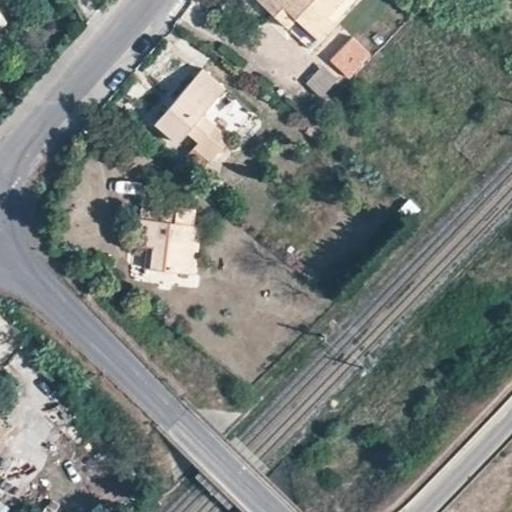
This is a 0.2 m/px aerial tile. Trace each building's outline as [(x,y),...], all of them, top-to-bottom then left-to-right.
[(317,39),(335,21),(327,14),(340,0),(258,0),(273,15),(287,28),(296,19),(317,39)] [(345,77),(369,53),(351,36),(328,60),(345,77)] [(345,77),(328,60),(314,74),(332,91),(345,77)] [(208,163),(229,139),(203,116),(226,90),(204,71),(156,125),(178,144),(188,133),(200,144),(194,150),(208,163)] [(142,247),(146,247),(154,248),(152,270),(194,274),(200,226),(194,225),(196,210),(144,204),(139,237),(143,238),(142,247)] [(154,248),(146,247),(144,269),(152,270),(154,248)] [(0,511),(7,511),(9,507),(0,503),(0,511)]
